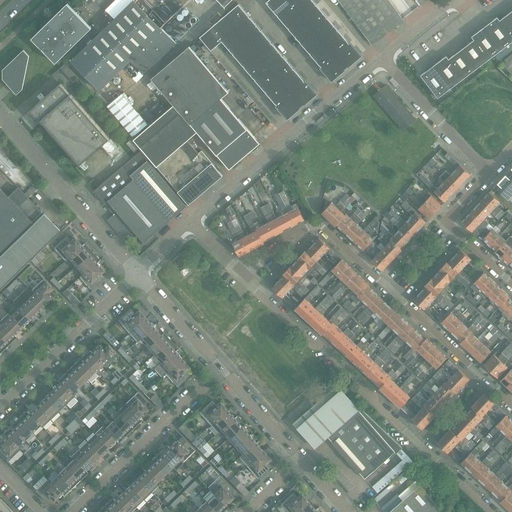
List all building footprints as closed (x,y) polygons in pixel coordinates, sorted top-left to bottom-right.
[(134,0),(71,61),(100,91),(131,61),(145,75),(176,43),(134,0)] [(292,4),(288,0),(269,0),(266,3),(278,16),(292,4)] [(317,5),(312,0),(296,0),(292,4),(303,17),(317,5)] [(404,21),(388,0),(338,0),(372,45),(404,21)] [(261,30),(250,18),(239,4),(225,16),(236,30),(247,42),(261,30)] [(303,17),(292,4),(278,16),(289,29),(303,17)] [(56,62),(90,29),(67,5),(33,39),(56,62)] [(328,18),(317,5),(303,17),(314,30),(328,18)] [(511,11),(500,21),(511,36),(511,11)] [(236,30),(225,16),(200,37),(211,51),(222,42),(236,30)] [(314,30),(303,17),(289,29),(299,42),(314,30)] [(338,31),(328,18),(314,30),(324,43),(338,31)] [(511,42),(511,36),(500,21),(498,18),(485,28),(502,50),(511,42)] [(502,50),(485,28),(472,37),(474,41),(489,60),(502,50)] [(247,42),(236,30),(222,42),(233,54),(247,42)] [(272,43),(261,30),(247,42),(258,55),(272,43)] [(324,43),(314,30),(299,42),(310,55),(324,43)] [(349,43),(338,31),(324,43),(335,55),(349,43)] [(489,60),(474,41),(462,50),(476,70),(489,60)] [(258,55),(247,42),(233,54),(244,67),(258,55)] [(362,56),(351,42),(349,43),(335,55),(346,68),(348,66),(349,67),(362,56)] [(283,56),(272,43),(258,55),(269,68),(283,56)] [(335,55),(324,43),(310,55),(321,67),(335,55)] [(260,144),(221,99),(229,92),(189,46),(151,79),(174,105),(190,124),(197,132),(229,170),(260,144)] [(22,90),(29,57),(24,50),(3,70),(3,80),(16,95),(22,90)] [(476,70),(462,50),(449,60),(464,79),(476,70)] [(269,68),(258,55),(244,67),(255,80),(269,68)] [(344,70),(346,68),(335,55),(321,67),(320,68),(332,82),(345,71),(344,70)] [(294,69),(283,56),(269,68),(280,81),(294,69)] [(464,79),(449,60),(447,57),(434,66),(451,89),(464,79)] [(69,69),(66,66),(64,64),(59,69),(64,74),(69,69)] [(451,89),(434,66),(421,76),(438,99),(451,89)] [(280,81),(269,68),(255,80),(266,93),(280,81)] [(305,82),(304,81),(294,69),(280,81),(291,93),(305,82)] [(318,94),(306,80),(305,82),(291,93),(302,106),(303,105),(304,105),(318,94)] [(291,93),(280,81),(266,93),(276,105),(277,105),(291,93)] [(109,139),(69,94),(69,95),(59,84),(44,97),(41,93),(37,97),(40,101),(28,111),(40,124),(42,123),(79,165),(109,139)] [(416,121),(386,86),(373,96),(403,131),(416,121)] [(300,108),(302,106),(291,93),(277,105),(276,106),(287,120),(301,109),(300,108)] [(148,125),(122,95),(108,107),(133,138),(148,125)] [(173,106),(134,140),(188,204),(189,204),(200,195),(223,176),(222,175),(202,151),(199,153),(198,153),(187,140),(196,133),(197,132),(190,124),(174,105),(173,106)] [(130,141),(126,144),(130,148),(132,150),(135,153),(139,150),(130,141)] [(95,190),(94,191),(105,204),(106,204),(115,214),(107,220),(123,239),(133,230),(144,243),(155,233),(187,206),(144,156),(140,152),(131,159),(95,190)] [(471,175),(455,160),(452,164),(457,168),(454,172),(464,182),(471,175)] [(464,182),(454,172),(450,175),(445,171),(438,164),(435,167),(442,174),(458,189),(464,182)] [(511,188),(511,174),(509,172),(502,179),(511,188)] [(437,189),(433,184),(422,174),(419,178),(430,188),(445,202),(452,195),(441,185),(437,189)] [(458,189),(442,174),(439,177),(444,182),(441,185),(452,195),(458,189)] [(500,181),(495,187),(508,199),(511,195),(511,188),(502,179),(500,181)] [(414,192),(409,188),(406,191),(411,196),(414,192)] [(0,287),(59,231),(18,189),(8,198),(0,189),(0,287)] [(442,205),(432,195),(428,199),(423,194),(419,190),(416,193),(420,198),(436,212),(442,205)] [(304,220),(297,207),(295,204),(291,206),(289,204),(290,204),(283,191),(279,193),(286,206),(296,224),(304,220)] [(329,220),(343,205),(353,194),(349,191),(340,201),(340,202),(336,206),(332,203),(323,212),(323,214),(329,220)] [(497,206),(500,202),(498,200),(501,197),(495,192),(492,195),(490,192),(483,199),(502,217),(505,214),(497,206)] [(296,224),(286,206),(279,193),(275,196),(282,208),(283,210),(279,213),(281,216),(288,229),(296,224)] [(436,212),(420,198),(417,201),(422,205),(418,209),(429,219),(436,212)] [(502,217),(483,199),(477,206),(487,216),(491,212),(499,220),(502,217)] [(276,218),(273,213),(274,212),(269,203),(264,206),(269,215),(279,233),(288,229),(281,216),(276,218)] [(426,222),(411,207),(411,208),(406,204),(403,207),(407,211),(408,211),(412,215),(409,219),(420,229),(426,222)] [(335,226),(336,225),(345,215),(342,212),(346,208),(343,205),(329,220),(335,226)] [(279,233),(269,215),(264,206),(260,208),(265,217),(266,217),(269,223),(265,225),(271,238),(279,233)] [(484,219),(487,216),(477,206),(471,212),(486,227),(491,231),(493,229),(494,228),(484,219)] [(343,231),(358,216),(361,212),(364,209),(361,207),(359,207),(354,212),(355,213),(350,218),(346,214),(345,215),(336,225),(343,231)] [(260,227),(257,221),(251,210),(247,212),(248,214),(254,225),(263,242),(271,238),(265,225),(260,227)] [(389,213),(398,221),(413,236),(420,229),(409,219),(406,223),(401,218),(396,214),(392,210),(389,213)] [(398,221),(389,213),(387,211),(384,215),(395,225),(400,229),(396,232),(407,242),(413,236),(398,221)] [(343,231),(350,238),(360,227),(357,224),(365,215),(361,212),(358,216),(343,231)] [(486,227),(471,212),(461,222),(477,237),(486,227)] [(264,243),(263,242),(254,225),(248,214),(244,216),(250,227),(253,233),(249,235),(256,248),(264,243)] [(357,244),(371,229),(378,221),(379,220),(376,216),(368,225),(368,226),(364,230),(360,227),(350,238),(357,244)] [(248,252),(238,234),(235,228),(231,221),(227,224),(233,236),(234,236),(237,241),(232,244),(239,257),(248,252)] [(371,229),(357,244),(363,250),(366,248),(369,245),(372,241),(373,240),(370,236),(374,232),(378,227),(379,223),(378,221),(371,229)] [(256,248),(249,235),(245,237),(242,232),(242,231),(239,226),(235,228),(238,234),(248,252),(256,248)] [(489,246),(501,234),(500,232),(498,234),(493,229),(491,231),(483,239),(488,244),(487,245),(489,246)] [(387,236),(385,235),(380,230),(379,235),(384,239),(388,244),(385,247),(396,257),(402,250),(401,249),(387,236)] [(407,242),(396,232),(393,236),(389,231),(385,235),(387,236),(401,249),(407,242)] [(496,251),(506,241),(502,237),(503,235),(501,234),(489,246),(491,248),(492,247),(496,251)] [(68,258),(82,246),(81,246),(74,238),(70,241),(66,236),(54,248),(66,262),(69,259),(68,258)] [(499,257),(501,259),(511,247),(511,237),(511,236),(506,241),(496,251),(495,253),(499,256),(499,257)] [(340,258),(319,238),(313,245),(323,255),(327,252),(337,261),(340,258)] [(396,257),(385,247),(382,251),(372,241),(369,245),(389,264),(396,257)] [(76,267),(92,252),(84,243),(81,246),(82,246),(68,258),(69,259),(76,267)] [(320,259),(323,255),(313,245),(306,252),(327,271),(330,268),(320,259)] [(389,264),(369,245),(366,248),(371,253),(376,257),(372,261),(383,271),(389,264)] [(508,264),(509,263),(511,259),(511,247),(501,259),(503,261),(503,260),(508,264)] [(482,270),(461,250),(454,257),(465,267),(468,263),(473,268),(472,268),(479,274),(482,270)] [(327,271),(306,252),(305,251),(294,262),(305,272),(312,264),(317,269),(316,270),(323,276),(327,271)] [(83,275),(96,263),(97,263),(100,261),(92,252),(76,267),(82,274),(83,275)] [(176,267),(184,258),(180,254),(172,262),(176,267)] [(472,281),(461,270),(465,267),(454,257),(448,264),(462,277),(469,284),(472,281)] [(338,277),(348,266),(341,260),(319,284),(322,286),(335,273),(338,277)] [(298,280),(305,272),(294,262),(283,274),(284,275),(305,294),(306,295),(309,290),(303,284),(302,285),(298,280)] [(104,279),(100,275),(104,271),(97,263),(96,263),(83,275),(82,274),(79,277),(92,291),(104,279)] [(462,277),(448,264),(447,263),(436,274),(447,284),(454,276),(459,281),(466,288),(469,284),(462,277)] [(192,269),(187,265),(181,272),(185,276),(192,269)] [(334,295),(355,272),(348,266),(338,277),(342,280),(337,285),(331,292),(334,295)] [(348,293),(352,290),(362,279),(355,272),(334,295),(332,296),(336,300),(345,290),(348,293)] [(470,287),(477,293),(491,279),(489,277),(484,273),(470,287)] [(439,292),(447,284),(436,274),(425,286),(426,287),(441,300),(450,309),(453,305),(444,297),(439,292)] [(305,294),(284,275),(278,281),(289,291),(292,288),(297,292),(296,292),(301,297),(305,294)] [(48,293),(52,289),(43,279),(31,291),(44,305),(53,297),(48,293)] [(346,309),(367,286),(368,285),(362,279),(352,290),(355,293),(343,306),(346,309)] [(487,295),(497,285),(492,281),(493,280),(491,279),(477,293),(484,299),(487,295)] [(286,295),(289,291),(278,281),(272,288),(287,303),(295,310),(298,306),(291,299),(290,299),(286,295)] [(308,302),(312,297),(313,297),(320,289),(317,285),(298,306),(295,310),(301,316),(311,305),(308,302)] [(492,303),(504,290),(502,288),(501,289),(497,285),(487,295),(491,300),(490,301),(492,303)] [(374,292),(367,286),(346,309),(349,312),(361,300),(364,303),(374,292)] [(441,300),(426,287),(420,293),(431,303),(434,300),(447,312),(450,309),(441,300)] [(80,302),(71,293),(67,289),(62,293),(66,297),(75,307),(80,302)] [(496,311),(499,308),(508,298),(509,297),(505,293),(506,292),(504,290),(492,303),(490,305),(496,311)] [(44,305),(31,291),(23,299),(37,313),(44,305)] [(359,321),(381,299),(374,292),(364,303),(368,306),(363,311),(356,318),(359,321)] [(427,307),(431,303),(420,293),(414,300),(429,315),(429,314),(432,311),(427,307)] [(308,322),(331,298),(328,295),(315,309),(311,305),(301,316),(308,322)] [(321,314),(326,310),(334,302),(331,298),(308,322),(315,328),(325,318),(321,314)] [(503,316),(511,307),(511,301),(508,298),(499,308),(503,312),(501,314),(503,316)] [(37,313),(23,299),(15,306),(29,320),(37,313)] [(378,316),(387,305),(381,299),(359,321),(363,325),(370,318),(369,317),(374,312),(378,316)] [(462,305),(467,310),(471,306),(466,301),(462,305)] [(386,324),(396,313),(387,305),(378,316),(381,319),(377,324),(376,323),(372,328),(376,332),(384,322),(386,324)] [(485,309),(481,305),(477,308),(482,313),(485,309)] [(29,320),(15,306),(8,314),(21,328),(29,320)] [(511,320),(511,319),(511,307),(503,316),(505,318),(507,316),(511,320)] [(323,334),(336,319),(337,318),(340,315),(344,311),(341,308),(333,316),(328,321),(325,318),(315,328),(322,335),(323,334)] [(128,332),(145,318),(138,310),(134,314),(130,309),(118,320),(128,332)] [(487,318),(491,313),(487,309),(482,313),(487,318)] [(344,319),(348,314),(344,311),(340,315),(344,319)] [(440,320),(444,315),(440,312),(436,317),(440,320)] [(448,330),(462,315),(459,312),(455,316),(451,313),(441,324),(448,330)] [(395,332),(405,321),(396,313),(386,324),(388,325),(383,330),(384,330),(378,336),(382,339),(387,334),(387,333),(391,328),(395,332)] [(21,328),(8,314),(0,321),(0,322),(2,324),(14,335),(21,328)] [(465,326),(461,323),(466,318),(462,315),(448,330),(455,337),(465,326)] [(480,323),(484,318),(480,315),(476,320),(480,323)] [(139,339),(153,327),(152,326),(145,318),(128,332),(137,342),(140,339),(139,339)] [(339,330),(336,326),(340,321),(337,318),(336,319),(323,334),(330,340),(339,330)] [(474,336),(478,332),(488,322),(484,318),(480,323),(476,327),(475,328),(461,343),(460,344),(467,350),(477,340),(474,336)] [(336,346),(355,326),(355,327),(358,324),(355,320),(343,333),(339,330),(330,340),(336,346)] [(397,343),(412,328),(405,321),(395,332),(398,335),(394,340),(387,347),(390,350),(395,345),(395,346),(397,343)] [(14,335),(2,324),(0,326),(0,336),(8,346),(17,337),(14,335)] [(146,347),(163,332),(155,324),(152,326),(153,327),(139,339),(140,339),(146,347)] [(349,339),(354,334),(354,335),(359,330),(358,329),(361,327),(358,324),(355,327),(355,326),(336,346),(343,353),(353,342),(349,339)] [(461,343),(475,328),(476,327),(473,325),(468,329),(465,326),(455,337),(461,343)] [(511,333),(505,327),(501,330),(508,336),(511,333)] [(408,345),(418,334),(412,328),(397,343),(400,346),(405,341),(408,345)] [(474,357),(488,341),(498,331),(494,328),(481,343),(477,340),(467,350),(474,357)] [(116,340),(107,331),(102,335),(111,345),(116,340)] [(481,363),(491,352),(487,349),(501,334),(498,331),(488,341),(474,357),(481,363)] [(154,355),(171,341),(163,332),(146,347),(154,355)] [(352,361),(366,346),(364,344),(371,336),(368,332),(360,340),(361,341),(356,346),(353,342),(343,353),(352,361)] [(406,360),(409,357),(411,355),(425,340),(418,334),(408,345),(412,348),(408,352),(407,352),(403,357),(406,360)] [(8,346),(0,336),(0,352),(1,353),(8,346)] [(423,356),(433,345),(426,339),(425,340),(411,355),(415,357),(419,353),(423,356)] [(161,363),(175,351),(175,352),(178,349),(171,341),(154,355),(161,363)] [(370,359),(367,355),(371,350),(372,351),(376,346),(372,342),(368,347),(366,346),(352,361),(360,369),(370,359)] [(491,372),(510,351),(511,349),(511,345),(511,344),(507,348),(497,358),(494,355),(484,366),(491,372)] [(104,367),(117,355),(108,345),(104,349),(99,345),(92,352),(91,353),(102,364),(102,365),(104,367)] [(394,354),(399,349),(395,346),(395,345),(390,350),(394,354)] [(425,367),(439,352),(433,345),(423,356),(426,359),(422,364),(425,367)] [(122,356),(125,353),(120,347),(117,351),(122,356)] [(367,375),(389,352),(385,349),(374,362),(370,359),(360,369),(367,375)] [(508,368),(504,364),(511,356),(511,349),(510,351),(491,372),(497,379),(508,368)] [(102,364),(91,353),(92,352),(89,350),(81,358),(94,372),(102,365),(102,364)] [(183,360),(175,352),(175,351),(161,363),(161,364),(154,370),(162,379),(166,375),(183,360)] [(380,368),(385,363),(392,355),(389,352),(367,375),(374,382),(383,371),(380,368)] [(436,369),(446,358),(439,352),(425,367),(422,370),(425,373),(433,366),(436,369)] [(133,360),(125,353),(122,356),(129,363),(133,360)] [(408,366),(413,360),(409,357),(406,360),(404,363),(408,366)] [(94,372),(81,358),(73,365),(87,379),(94,372)] [(189,376),(185,371),(189,368),(183,360),(166,375),(177,387),(189,376)] [(469,379),(454,365),(449,360),(445,364),(450,369),(451,368),(455,372),(452,376),(463,386),(469,379)] [(380,388),(394,373),(402,365),(399,362),(387,374),(383,371),(374,382),(380,388)] [(87,379),(73,365),(65,373),(79,387),(87,379)] [(392,381),(397,376),(398,377),(406,368),(402,365),(394,373),(380,388),(379,389),(386,395),(396,384),(392,381)] [(452,376),(449,380),(444,375),(439,370),(436,374),(441,378),(455,392),(456,393),(463,386),(452,376)] [(500,382),(507,388),(511,383),(511,372),(510,371),(500,382)] [(79,387),(65,373),(57,381),(59,384),(60,383),(71,395),(72,394),(79,387)] [(393,402),(416,377),(412,374),(400,388),(396,384),(386,395),(393,402)] [(455,392),(441,378),(436,374),(433,377),(437,381),(442,385),(439,389),(449,399),(455,392)] [(406,394),(411,389),(419,381),(416,377),(393,402),(400,408),(403,404),(410,397),(406,394)] [(137,387),(140,383),(135,378),(131,381),(137,387)] [(71,395),(60,383),(59,384),(52,391),(66,405),(74,397),(72,394),(71,395)] [(449,399),(439,389),(435,385),(431,389),(426,384),(423,387),(432,396),(429,399),(440,408),(449,399)] [(403,448),(352,400),(350,401),(337,386),(294,423),(315,447),(327,437),(364,479),(383,463),(383,462),(388,458),(389,459),(403,448)] [(66,405),(52,391),(44,398),(58,412),(66,405)] [(143,405),(147,401),(138,392),(125,404),(128,407),(128,406),(139,418),(140,417),(147,410),(143,405)] [(440,408),(429,399),(426,402),(422,397),(422,396),(418,393),(414,397),(419,401),(435,414),(440,408)] [(505,413),(484,393),(478,400),(489,410),(493,407),(497,411),(496,412),(501,416),(505,413)] [(163,404),(154,395),(149,399),(159,409),(163,404)] [(435,414),(419,401),(414,397),(411,400),(421,409),(418,412),(429,423),(436,416),(435,414)] [(58,412),(44,398),(37,406),(50,420),(58,412)] [(210,425),(227,411),(219,402),(216,405),(211,400),(199,412),(210,425)] [(486,414),(489,410),(478,400),(472,407),(473,408),(487,421),(492,426),(496,423),(490,418),(486,414)] [(429,423),(418,412),(415,416),(410,411),(403,404),(400,408),(423,429),(429,423)] [(37,406),(29,413),(40,425),(42,428),(50,420),(37,406)] [(139,418),(128,406),(128,407),(120,414),(134,428),(142,420),(140,417),(139,418)] [(487,421),(473,408),(467,415),(477,425),(481,421),(485,425),(485,426),(489,430),(492,426),(487,421)] [(40,425),(29,413),(27,410),(19,418),(32,432),(40,425)] [(221,431),(234,419),(234,418),(227,411),(210,425),(218,434),(221,431)] [(134,428),(120,414),(113,422),(126,436),(134,428)] [(228,439),(244,424),(237,415),(234,418),(234,419),(221,431),(228,439)] [(483,436),(474,428),(477,425),(467,415),(457,424),(468,434),(471,432),(480,440),(483,436)] [(503,433),(511,423),(511,420),(506,416),(485,439),(488,442),(500,429),(503,433)] [(32,432),(19,418),(11,426),(25,440),(32,432)] [(113,422),(105,429),(116,441),(115,441),(118,444),(126,436),(113,422)] [(511,423),(503,433),(507,436),(495,448),(499,452),(506,444),(511,437),(511,423)] [(192,434),(183,424),(178,429),(187,438),(192,434)] [(235,447),(252,432),(244,424),(228,439),(235,447)] [(466,437),(468,434),(457,424),(451,430),(466,444),(471,449),(475,444),(471,440),(470,441),(466,437)] [(25,440),(11,426),(3,434),(5,437),(6,436),(17,447),(25,440)] [(116,441),(105,429),(103,426),(95,434),(108,448),(115,441),(116,441)] [(466,444),(451,430),(450,429),(444,436),(455,446),(459,443),(463,447),(462,447),(468,453),(471,449),(466,444)] [(242,455),(256,443),(256,444),(259,441),(252,432),(235,447),(242,454),(242,455)] [(108,448),(95,434),(87,442),(100,456),(108,448)] [(20,449),(17,447),(6,436),(5,437),(0,441),(0,446),(2,448),(0,450),(0,454),(7,462),(20,449)] [(452,450),(455,446),(444,436),(437,443),(457,462),(461,458),(452,450)] [(511,437),(506,444),(499,452),(502,455),(506,450),(509,447),(511,443),(511,437)] [(182,463),(195,450),(186,441),(181,445),(177,440),(169,448),(180,460),(179,460),(182,463)] [(475,456),(480,451),(486,444),(483,441),(467,458),(461,463),(468,470),(479,459),(475,456)] [(100,456),(87,442),(79,449),(93,463),(100,456)] [(203,448),(198,442),(194,445),(200,451),(203,448)] [(264,452),(256,444),(256,443),(242,455),(242,454),(239,457),(247,467),(264,452)] [(180,460),(169,448),(167,445),(158,453),(172,467),(176,472),(184,465),(182,463),(179,460),(180,460)] [(93,463),(79,449),(71,457),(73,460),(74,459),(85,471),(85,470),(93,463)] [(475,476),(490,461),(496,454),(493,450),(486,457),(487,458),(482,462),(479,459),(468,470),(475,476)] [(271,467),(267,463),(270,460),(264,452),(247,467),(258,479),(271,467)] [(172,467),(158,453),(151,461),(164,475),(172,467)] [(489,468),(493,464),(500,457),(496,454),(490,461),(475,476),(482,483),(492,472),(489,468)] [(85,471),(74,459),(73,460),(66,467),(80,481),(88,473),(85,470),(85,471)] [(164,475),(151,461),(142,469),(145,471),(157,482),(164,475)] [(488,489),(503,473),(510,466),(506,462),(499,470),(500,470),(496,475),(492,472),(482,483),(488,489)] [(226,471),(220,466),(217,469),(222,474),(226,471)] [(502,481),(506,476),(511,470),(511,467),(510,466),(503,473),(488,489),(495,495),(506,484),(502,481)] [(80,481),(66,467),(58,474),(72,489),(80,481)] [(157,482),(145,471),(138,478),(151,492),(160,484),(157,482)] [(32,480),(29,478),(30,477),(27,474),(22,478),(28,484),(32,480)] [(58,474),(51,482),(50,482),(62,494),(61,494),(64,497),(72,489),(58,474)] [(151,492),(138,478),(130,486),(144,500),(151,492)] [(62,494),(50,482),(51,482),(48,479),(36,491),(45,501),(49,497),(53,501),(61,494),(62,494)] [(228,493),(233,489),(223,480),(211,492),(213,495),(214,494),(225,506),(225,505),(233,498),(228,493)] [(249,492),(239,482),(235,487),(244,496),(249,492)] [(501,501),(511,490),(511,484),(509,488),(506,484),(495,495),(501,501)] [(443,511),(420,485),(390,511),(443,511)] [(144,500),(130,486),(122,494),(136,508),(144,500)] [(511,490),(501,501),(500,502),(508,509),(511,504),(511,490)] [(287,511),(297,511),(308,502),(301,494),(297,497),(293,492),(280,504),(287,511)] [(122,494),(115,501),(114,501),(124,511),(131,511),(136,508),(122,494)] [(214,494),(213,495),(206,502),(215,511),(223,511),(228,508),(225,505),(225,506),(214,494)] [(13,511),(0,498),(0,511),(13,511)] [(124,511),(114,501),(115,501),(112,498),(104,506),(109,511),(124,511)] [(215,511),(206,502),(198,509),(200,511),(215,511)] [(313,511),(315,510),(308,502),(297,511),(313,511)]
